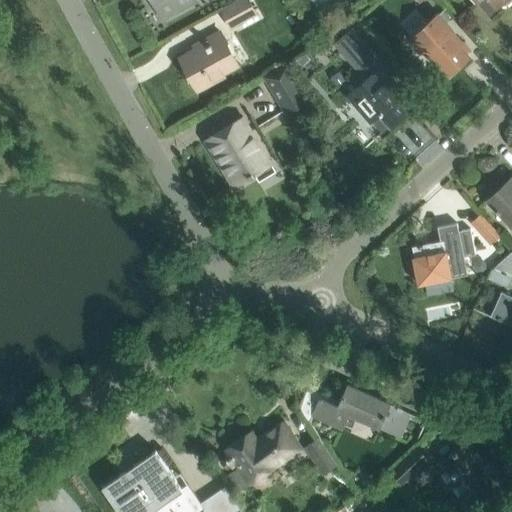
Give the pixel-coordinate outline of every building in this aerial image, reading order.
[(153,0),(163,18),(196,1),(195,0),(153,0)] [(232,26),(256,13),(249,0),(239,0),(223,9),(232,26)] [(474,0),(478,3),(481,0),(490,0),(498,8),(506,0),(474,0)] [(410,37),(419,48),(434,64),(438,61),(449,74),(469,56),(455,41),(458,39),(437,15),(410,37)] [(366,80),(347,96),(371,122),(380,113),(391,126),(411,109),(407,104),(412,100),(413,101),(414,100),(404,89),(401,92),(377,65),(382,60),(353,26),(334,42),(366,80)] [(198,91),(214,82),(210,75),(220,69),(222,74),(238,65),(220,32),(204,40),(206,43),(180,57),(198,91)] [(311,59),(304,52),(295,59),(302,67),(311,59)] [(264,77),(276,97),(286,114),(309,100),(287,63),(264,77)] [(243,117),(239,119),(247,132),(251,130),(243,117)] [(247,132),(239,119),(205,140),(214,155),(217,153),(237,185),(256,173),(256,166),(267,159),(271,164),(272,164),(251,130),(247,132)] [(496,210),(499,213),(500,212),(511,224),(511,177),(488,199),(497,208),(496,210)] [(498,236),(480,215),(471,224),(489,244),(498,236)] [(418,245),(412,247),(414,257),(413,257),(418,285),(451,278),(467,275),(463,256),(475,254),(470,228),(458,230),(457,223),(437,227),(440,241),(423,244),(422,244),(418,245)] [(511,249),(497,263),(490,271),(488,279),(493,281),(509,288),(511,279),(511,249)] [(511,296),(501,292),(498,298),(490,316),(511,326),(511,296)] [(445,329),(441,337),(453,343),(457,335),(445,329)] [(339,402),(307,388),(299,409),(309,422),(312,416),(342,429),(349,414),(379,428),(381,426),(399,434),(409,413),(390,404),(391,404),(347,384),(339,402)] [(306,454),(283,422),(257,439),(251,430),(225,448),(227,451),(222,454),(225,458),(223,460),(226,465),(229,463),(232,467),(236,464),(238,467),(227,475),(238,491),(250,483),(288,457),(292,463),(306,454)] [(317,437),(303,447),(323,475),(337,465),(317,437)] [(468,440),(443,460),(441,462),(480,508),(510,483),(497,468),(494,470),(468,440)] [(401,485),(427,460),(416,449),(390,473),(401,485)] [(120,476),(103,487),(105,491),(119,511),(199,511),(204,508),(200,502),(189,485),(182,490),(156,450),(119,475),(120,476)] [(226,485),(200,502),(204,508),(206,511),(243,511),(226,485)]
